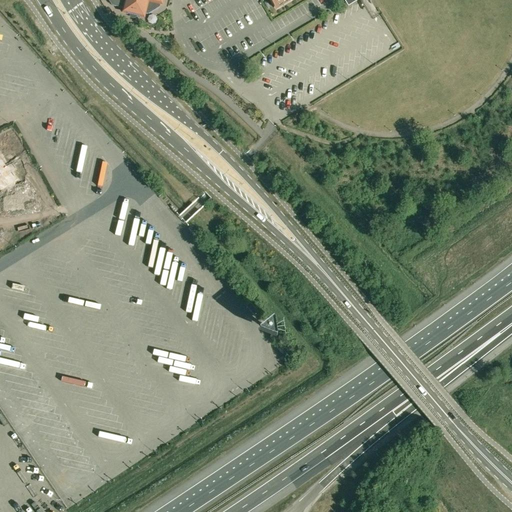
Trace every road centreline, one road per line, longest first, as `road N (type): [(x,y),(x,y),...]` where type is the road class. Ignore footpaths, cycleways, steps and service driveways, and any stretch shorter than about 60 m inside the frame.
road 1 (motorway): [(511,281),(173,511)]
road 2 (secondary): [(45,0),(108,81),(326,275)]
road 3 (secondary): [(326,275),(239,171),(100,42),(71,0)]
road 4 (motorway): [(241,511),(511,315)]
road 5 (motorway): [(294,511),(511,330)]
road 6 (secondary): [(511,485),(326,275)]
